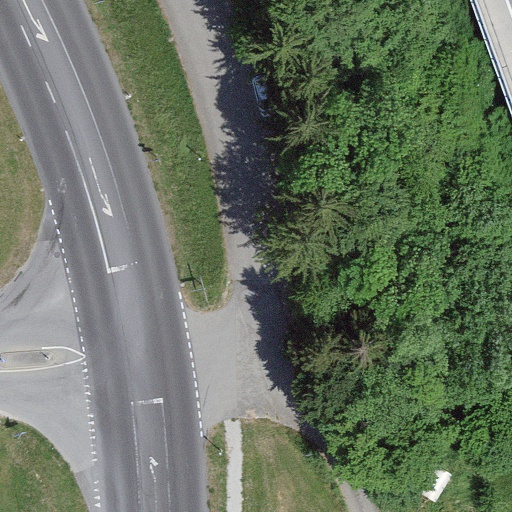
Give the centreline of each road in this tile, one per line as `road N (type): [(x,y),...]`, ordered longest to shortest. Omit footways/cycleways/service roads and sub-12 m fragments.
road 1 (primary): [(27,0),(103,187),(140,355)]
road 2 (primary): [(140,355),(155,511)]
road 3 (unclassified): [(140,355),(0,363)]
